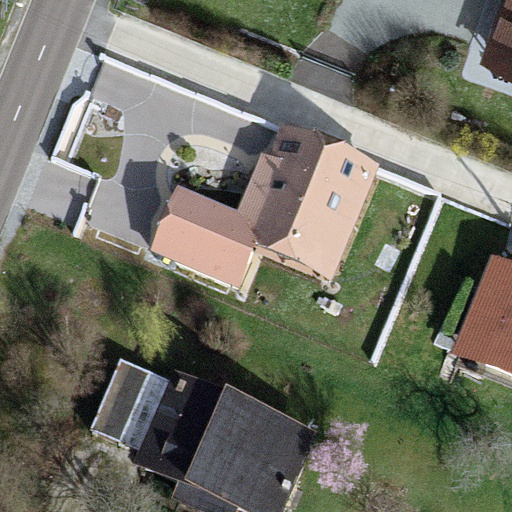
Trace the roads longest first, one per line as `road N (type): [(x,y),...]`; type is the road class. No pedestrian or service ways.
road 1 (residential): [(511,195),(57,6)]
road 2 (tertiary): [(0,150),(57,6)]
